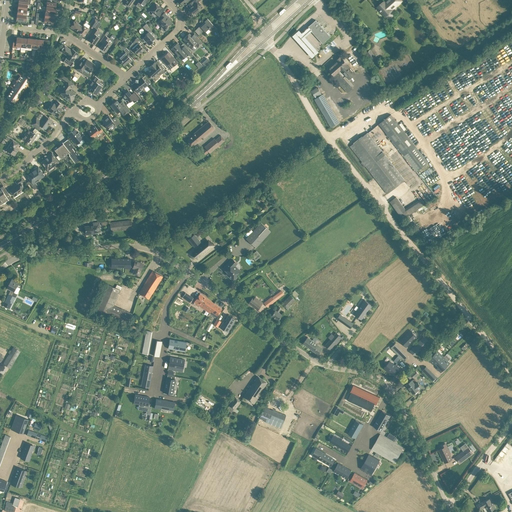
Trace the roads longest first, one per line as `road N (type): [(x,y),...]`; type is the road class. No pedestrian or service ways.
road 1 (track): [(275,53),(330,140),(511,375)]
road 2 (secondary): [(0,246),(100,179),(222,76)]
road 3 (track): [(382,108),(150,251)]
road 4 (residential): [(387,386),(314,361),(187,272)]
road 5 (residential): [(187,272),(133,245),(11,261)]
road 6 (residential): [(126,76),(66,34),(4,26)]
road 7 (residential): [(447,504),(390,389)]
